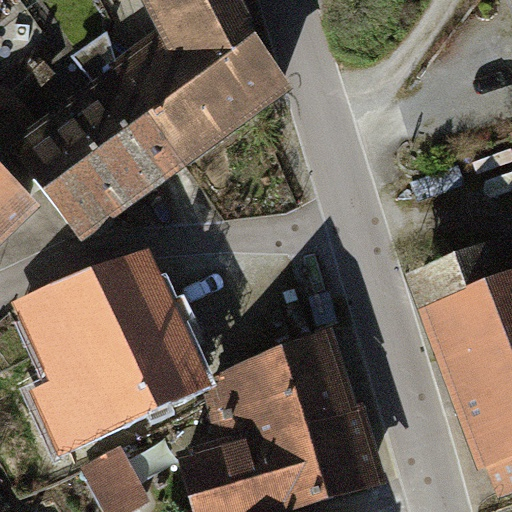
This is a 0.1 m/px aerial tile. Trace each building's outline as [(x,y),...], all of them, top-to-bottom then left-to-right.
[(197,25),(247,2),(250,0),(156,0),(173,36),(197,25)] [(207,37),(135,92),(184,158),(284,87),(248,35),(259,26),(247,2),(197,25),(207,37)] [(80,234),(184,158),(135,92),(121,76),(111,35),(78,58),(103,91),(68,116),(75,126),(26,162),(80,234)] [(0,161),(0,244),(41,208),(0,161)] [(140,250),(25,304),(59,375),(39,385),(67,444),(202,381),(140,250)] [(426,280),(504,492),(511,489),(511,284),(505,287),(493,255),(426,280)] [(233,451),(189,465),(202,511),(282,511),(369,484),(351,414),(324,339),(214,383),(233,451)] [(121,448),(83,468),(106,511),(127,511),(149,500),(121,448)]
